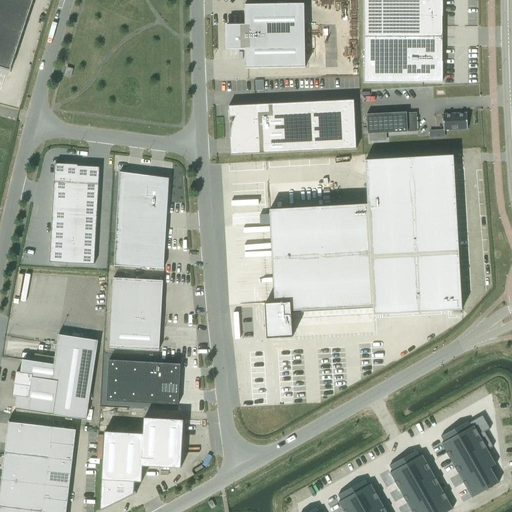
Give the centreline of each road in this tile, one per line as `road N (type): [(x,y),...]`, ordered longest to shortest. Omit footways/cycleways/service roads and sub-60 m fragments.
road 1 (unclassified): [(200,146),(226,427),(240,470)]
road 2 (unclassified): [(472,338),(240,470)]
road 3 (unclassified): [(31,125),(200,146)]
road 4 (tertiary): [(511,166),(507,0)]
road 5 (unclassified): [(196,0),(200,146)]
road 6 (unclassified): [(31,125),(0,256)]
road 7 (unclassified): [(66,0),(31,125)]
